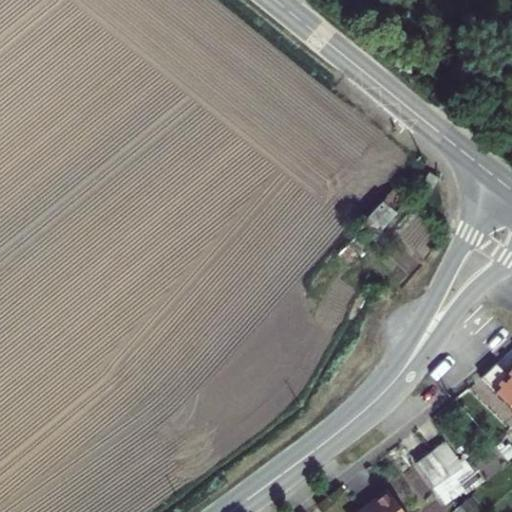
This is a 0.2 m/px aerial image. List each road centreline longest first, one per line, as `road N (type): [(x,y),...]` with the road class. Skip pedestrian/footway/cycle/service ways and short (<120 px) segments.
road 1 (tertiary): [(509,186),(275,0)]
road 2 (tertiary): [(227,511),(401,370)]
road 3 (tertiary): [(509,186),(462,244),(401,370)]
road 4 (tertiary): [(401,370),(511,254)]
